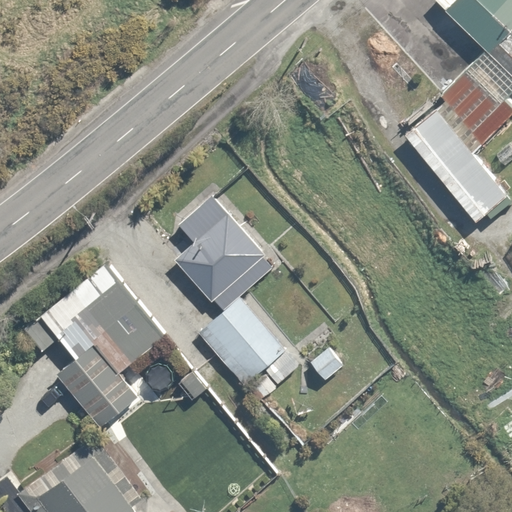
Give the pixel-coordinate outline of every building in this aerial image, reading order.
[(504,186),(471,145),(483,134),(488,139),(500,127),(495,122),(511,104),(511,97),(505,91),(511,83),(511,0),(442,0),(482,38),(438,84),(448,94),(443,100),(440,96),(405,124),(474,210),(504,186)] [(241,287),(277,260),(216,182),(175,214),(193,237),(174,252),(218,303),(193,324),(220,359),(238,346),(254,366),(284,343),(241,287)] [(106,261),(75,288),(104,321),(135,295),(106,261)] [(22,320),(40,343),(55,330),(37,308),(22,320)] [(138,389),(94,333),(55,363),(100,420),(138,389)] [(327,338),(308,354),(325,374),(344,357),(327,338)] [(152,511),(89,431),(17,488),(35,511),(152,511)]
